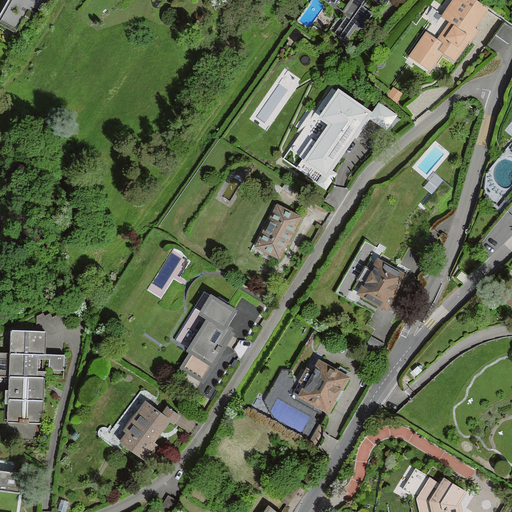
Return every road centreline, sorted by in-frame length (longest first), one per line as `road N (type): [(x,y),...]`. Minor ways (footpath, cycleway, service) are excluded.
road 1 (residential): [(498,91),(465,91),(373,167),(199,441),(153,487),(107,511)]
road 2 (residential): [(384,380),(455,240),(498,91)]
road 3 (residential): [(384,380),(511,245)]
road 4 (residential): [(301,511),(384,380)]
